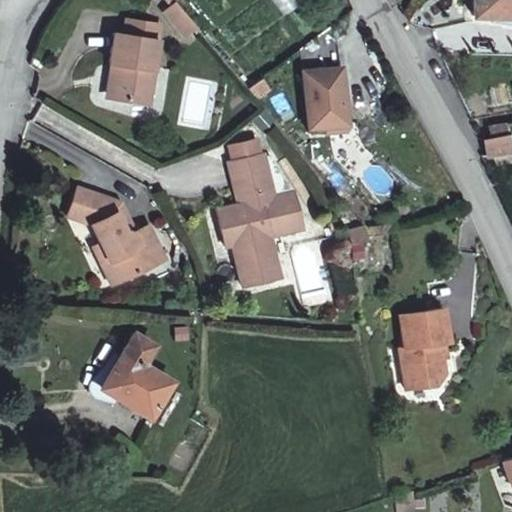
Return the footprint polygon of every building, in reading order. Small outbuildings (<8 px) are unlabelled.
[(172,0),(162,0),(171,9),(165,14),(186,38),(196,29),(193,25),(172,0)] [(511,0),(473,0),(473,19),(511,20),(511,0)] [(151,103),(163,21),(127,16),(125,31),(114,30),(109,61),(119,63),(118,73),(115,77),(112,97),(151,103)] [(330,71),(325,27),(298,46),(308,128),(344,123),(336,70),(330,71)] [(256,77),(245,86),(253,95),(264,87),(256,77)] [(482,143),(485,158),(511,152),(511,124),(505,126),(507,138),(482,143)] [(244,213),(222,218),(227,244),(235,242),(242,282),(280,275),(273,234),(305,229),(298,192),(278,196),(266,198),(264,192),(277,189),(271,153),(234,161),(242,202),(242,203),(244,213)] [(92,215),(102,238),(102,239),(109,252),(102,256),(113,280),(142,266),(140,263),(151,261),(154,261),(168,254),(151,220),(137,226),(128,224),(120,208),(126,204),(122,195),(113,192),(80,178),(69,206),(92,215)] [(266,198),(278,196),(277,189),(264,192),(266,198)] [(220,206),(222,218),(244,213),(242,203),(242,202),(220,206)] [(137,226),(126,204),(120,208),(128,224),(137,226)] [(352,261),(366,258),(358,224),(344,227),(352,261)] [(102,239),(102,238),(95,241),(100,252),(102,256),(109,252),(102,239)] [(418,354),(429,387),(436,386),(443,376),(439,345),(445,344),(442,331),(439,310),(421,313),(398,316),(401,336),(403,349),(397,350),(399,360),(418,354)] [(134,323),(99,377),(146,409),(169,373),(141,355),(154,336),(134,323)] [(403,391),(429,387),(418,354),(399,360),(403,387),(403,391)] [(511,456),(502,460),(510,483),(511,482),(511,456)] [(392,511),(410,511),(409,493),(391,499),(392,511)]
